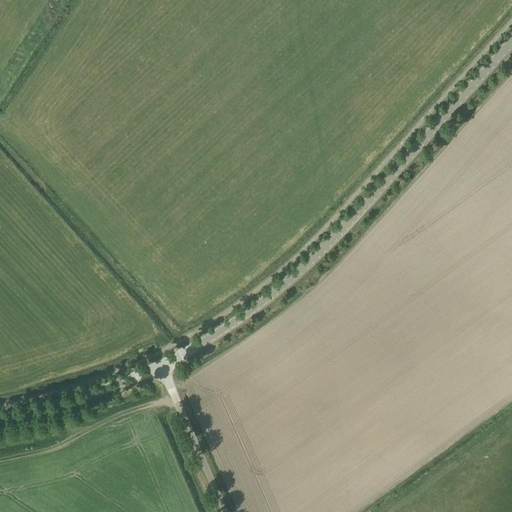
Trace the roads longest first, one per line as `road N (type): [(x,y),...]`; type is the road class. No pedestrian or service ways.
road 1 (tertiary): [(161,367),(257,305),(347,222),(511,37)]
road 2 (tertiary): [(0,420),(161,367)]
road 3 (unclassified): [(223,511),(161,367)]
